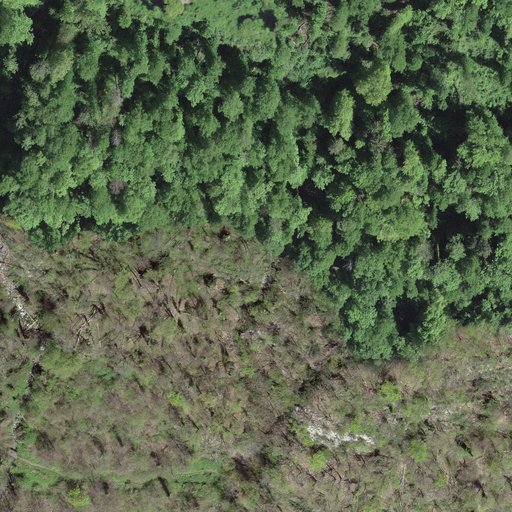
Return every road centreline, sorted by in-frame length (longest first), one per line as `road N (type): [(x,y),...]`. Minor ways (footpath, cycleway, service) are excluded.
road 1 (track): [(511,244),(449,201),(379,214),(324,164),(306,164),(276,183),(209,185),(36,217),(18,216),(0,195)]
road 2 (track): [(0,445),(83,480),(223,468),(245,481),(249,511)]
